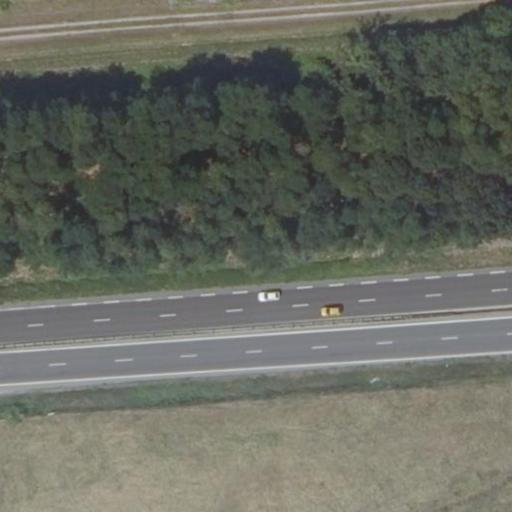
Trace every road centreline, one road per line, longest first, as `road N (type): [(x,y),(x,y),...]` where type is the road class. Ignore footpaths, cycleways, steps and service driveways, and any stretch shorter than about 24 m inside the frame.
road 1 (trunk): [(511,286),(0,323)]
road 2 (trunk): [(0,368),(511,333)]
